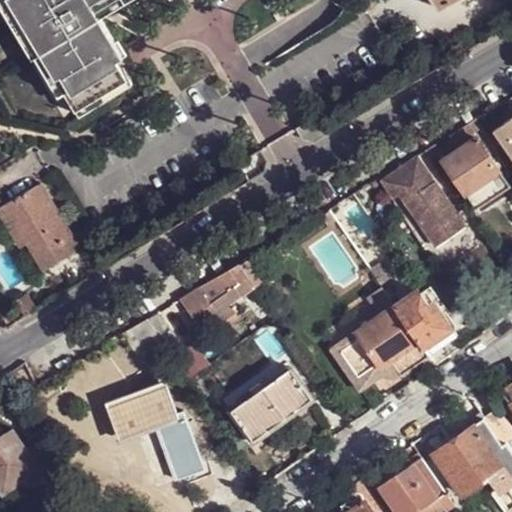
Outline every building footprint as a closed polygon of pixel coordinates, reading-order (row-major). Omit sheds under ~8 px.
[(16,0),(0,0),(0,6),(34,62),(35,61),(42,57),(20,19),(26,15),(16,0)] [(42,57),(35,61),(51,86),(58,82),(73,108),(126,76),(110,50),(118,45),(101,20),(90,2),(92,0),(105,0),(113,13),(133,0),(16,0),(26,15),(20,19),(42,57)] [(105,0),(92,0),(90,2),(101,20),(113,13),(105,0)] [(433,0),(439,8),(453,0),(433,0)] [(126,76),(73,108),(80,120),(133,88),(126,76)] [(479,116),(453,132),(460,143),(444,154),(476,200),(497,185),(491,176),(502,168),(475,129),(484,123),(479,116)] [(511,121),(500,129),(511,145),(511,121)] [(421,152),(386,173),(395,186),(430,166),(421,152)] [(435,176),(406,197),(432,235),(441,229),(446,235),(466,222),(435,176)] [(58,180),(20,203),(47,244),(62,265),(97,243),(58,180)] [(20,203),(12,208),(38,250),(47,244),(20,203)] [(258,286),(241,262),(181,299),(193,317),(204,309),(216,327),(237,312),(232,304),(258,286)] [(384,284),(369,293),(378,307),(393,297),(384,284)] [(432,284),(421,291),(433,309),(439,305),(450,320),(454,316),(432,284)] [(418,287),(396,303),(425,344),(453,324),(450,320),(439,305),(433,309),(421,291),(418,287)] [(27,318),(41,309),(30,291),(15,301),(27,318)] [(396,303),(359,329),(383,363),(396,355),(408,347),(413,355),(426,346),(425,344),(396,303)] [(159,312),(148,319),(159,333),(169,327),(159,312)] [(159,333),(148,319),(122,334),(140,360),(167,345),(159,333)] [(167,345),(175,358),(186,348),(186,341),(180,321),(169,327),(159,333),(167,345)] [(453,324),(425,344),(426,346),(430,353),(459,332),(453,324)] [(430,353),(426,346),(413,355),(412,356),(417,363),(430,353)] [(412,356),(413,355),(408,347),(396,355),(402,362),(412,356)] [(314,396),(291,365),(289,366),(266,383),(265,384),(288,415),(314,396)] [(260,373),(225,398),(232,408),(255,391),(251,385),(261,380),(263,378),(260,373)] [(166,377),(113,397),(133,427),(137,427),(149,422),(151,426),(180,414),(166,377)] [(261,380),(251,385),(255,391),(264,384),(261,380)] [(255,391),(232,408),(252,435),(272,420),(275,425),(288,415),(265,384),(264,384),(255,391)] [(113,397),(108,399),(120,433),(133,427),(113,397)] [(511,424),(498,405),(484,415),(502,441),(511,434),(511,424)] [(272,420),(252,435),(255,439),(275,425),(272,420)] [(476,421),(434,450),(463,492),(486,477),(504,464),(505,463),(476,421)] [(151,426),(149,422),(137,427),(133,427),(135,431),(151,426)] [(120,433),(121,436),(135,431),(133,427),(120,433)] [(14,428),(0,437),(0,484),(5,491),(25,477),(30,483),(46,473),(14,428)] [(422,454),(414,459),(437,493),(436,494),(444,506),(453,500),(422,454)] [(414,459),(381,482),(400,511),(410,511),(436,494),(437,493),(414,459)] [(511,476),(511,475),(504,464),(486,477),(495,488),(511,476)] [(25,477),(5,491),(13,502),(34,488),(30,483),(25,477)] [(444,506),(436,494),(410,511),(440,511),(445,508),(444,506)] [(376,511),(366,498),(345,511),(376,511)] [(453,500),(444,506),(445,508),(448,511),(457,511),(460,510),(453,500)]
